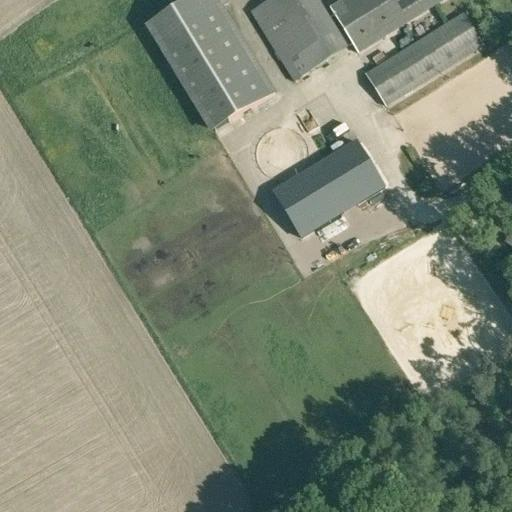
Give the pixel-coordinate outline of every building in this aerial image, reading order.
[(215,132),(275,96),(222,8),(228,5),(225,0),(192,0),(150,26),(215,132)] [(327,15),(317,0),(272,0),(251,14),(294,84),(349,50),(327,15)] [(343,0),(330,9),(332,12),(358,55),(446,0),(343,0)] [(386,109),(484,48),(463,14),(365,76),(386,109)] [(345,123),(332,99),(305,114),(318,138),(345,123)] [(273,193),(300,238),(383,188),(356,143),(273,193)]
